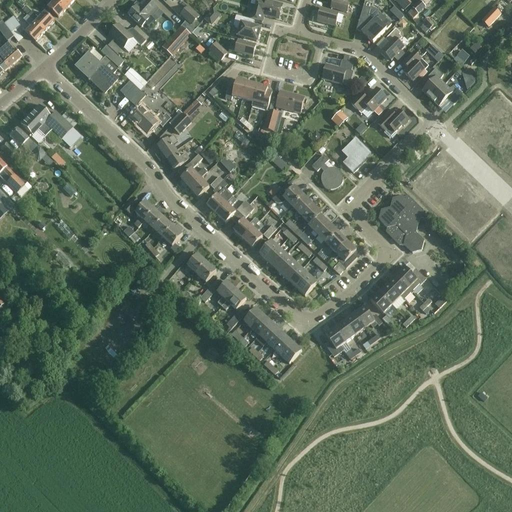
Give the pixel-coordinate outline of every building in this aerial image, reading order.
[(59,19),(67,10),(56,0),(48,9),(59,19)] [(75,1),(74,0),(56,0),(67,10),(75,1)] [(152,17),(159,10),(149,0),(142,7),(137,2),(132,7),(135,9),(129,15),(142,28),(145,24),(150,28),(156,22),(152,17)] [(278,20),(282,6),(261,0),(258,0),(257,8),(252,7),(249,19),(263,23),(264,17),(278,20)] [(422,0),(420,2),(413,9),(419,15),(426,8),(431,3),(428,0),(422,0)] [(333,1),(331,9),(347,13),(349,5),(333,1)] [(26,7),(22,11),(28,16),(32,12),(26,7)] [(368,27),(362,33),(373,44),(392,26),(381,15),(373,22),(368,17),(371,9),(364,7),(359,23),(365,25),(368,27)] [(192,25),(199,17),(188,8),(181,16),(192,25)] [(212,27),(221,16),(213,10),(204,20),(212,27)] [(321,10),(318,23),(335,27),(336,23),(342,25),(344,16),(339,15),(321,10)] [(501,17),(494,10),(481,23),(488,30),(501,17)] [(28,16),(45,33),(55,23),(45,14),(40,20),(32,12),(28,16)] [(36,43),(45,33),(28,16),(24,21),(32,28),(26,34),(36,43)] [(238,37),(257,43),(261,30),(250,27),(252,21),(236,16),(234,26),(236,29),(240,30),(238,37)] [(6,26),(12,34),(21,27),(15,19),(6,26)] [(430,30),(434,26),(429,20),(425,24),(430,30)] [(194,30),(199,24),(195,21),(192,25),(191,24),(189,26),(194,30)] [(403,21),(398,25),(402,30),(407,25),(403,21)] [(424,25),(420,21),(416,25),(420,29),(424,25)] [(12,34),(6,26),(3,22),(0,24),(0,31),(8,42),(14,37),(12,34)] [(128,34),(119,25),(110,36),(124,49),(133,39),(141,47),(146,42),(133,29),(128,34)] [(172,56),(191,36),(181,28),(163,48),(172,56)] [(197,28),(192,34),(197,38),(204,30),(197,28)] [(382,53),(391,62),(404,49),(398,43),(402,39),(399,36),(401,34),(396,30),(385,41),(390,45),(382,53)] [(235,53),(253,58),(256,47),(238,42),(237,49),(231,47),(230,52),(235,53)] [(477,44),(470,50),(475,55),(482,49),(477,44)] [(0,60),(8,69),(8,70),(22,58),(15,49),(15,50),(10,45),(4,50),(0,46),(0,60)] [(216,45),(210,51),(221,62),(227,55),(216,45)] [(431,46),(426,52),(430,57),(438,63),(443,58),(436,51),(431,46)] [(102,53),(119,68),(124,63),(107,47),(102,53)] [(200,47),(196,51),(201,55),(204,51),(200,47)] [(462,51),(457,57),(465,64),(470,57),(462,51)] [(90,80),(108,61),(105,59),(101,64),(89,53),(76,67),(90,80)] [(422,60),(421,61),(414,53),(403,64),(409,69),(404,74),(413,83),(421,75),(424,77),(427,73),(425,71),(429,67),(422,60)] [(326,65),(322,81),(342,86),(349,88),(353,73),(351,72),(353,65),(355,58),(345,56),(343,62),(342,62),(340,69),(330,66),(326,65)] [(0,76),(8,69),(0,60),(0,76)] [(108,61),(90,80),(105,94),(118,80),(113,76),(118,71),(108,61)] [(131,69),(124,76),(130,82),(135,87),(140,92),(147,84),(131,69)] [(431,100),(445,86),(440,81),(443,76),(436,69),(426,80),(430,84),(422,92),(431,100)] [(362,78),(356,84),(361,89),(367,83),(362,78)] [(229,87),(225,100),(231,102),(232,98),(243,100),(247,83),(237,81),(235,88),(229,87)] [(130,82),(120,92),(125,97),(131,102),(140,92),(135,87),(130,82)] [(252,108),(258,86),(247,83),(243,100),(253,103),(252,108)] [(271,95),(267,94),(268,89),(258,86),(252,108),(266,112),(268,107),(271,95)] [(464,96),(454,87),(449,90),(445,86),(431,100),(439,108),(447,100),(453,107),(464,96)] [(214,89),(209,95),(213,98),(217,92),(214,89)] [(359,112),(362,114),(368,108),(373,114),(387,100),(377,90),(367,100),(361,94),(351,105),(359,112)] [(140,92),(131,102),(136,107),(146,97),(140,92)] [(281,92),(276,108),(300,115),(305,99),(281,92)] [(119,108),(127,101),(124,97),(116,104),(119,108)] [(15,120),(28,107),(19,98),(6,111),(15,120)] [(201,106),(196,102),(171,127),(180,136),(192,124),(188,120),(201,106)] [(39,107),(21,125),(33,137),(38,131),(46,138),(52,132),(62,141),(72,130),(62,119),(55,113),(50,118),(39,107)] [(143,108),(133,119),(143,128),(142,129),(148,135),(158,124),(158,123),(164,117),(159,113),(154,119),(143,108)] [(274,133),(279,114),(269,111),(264,130),(274,133)] [(341,112),(332,121),(339,129),(348,119),(341,112)] [(399,112),(391,120),(387,116),(378,125),(386,133),(384,134),(390,139),(393,139),(397,135),(395,134),(403,126),(404,127),(409,122),(399,112)] [(77,125),(66,115),(62,119),(72,130),(77,125)] [(158,123),(158,124),(163,128),(171,119),(166,115),(164,117),(158,123)] [(17,129),(10,137),(21,148),(22,147),(25,151),(28,151),(32,155),(32,157),(37,163),(40,163),(46,156),(17,129)] [(79,140),(81,138),(72,130),(62,141),(70,149),(73,146),(79,140)] [(261,142),(264,133),(259,131),(256,141),(261,142)] [(316,132),(309,140),(317,146),(323,139),(316,132)] [(167,159),(176,152),(172,146),(177,142),(174,137),(168,141),(158,147),(167,159)] [(367,156),(367,153),(366,151),(365,149),(356,139),(348,147),(347,149),(346,151),(346,154),(347,156),(348,158),(349,159),(343,164),(354,174),(365,163),(363,162),(365,160),(366,158),(367,156)] [(1,150),(10,159),(16,154),(6,144),(1,150)] [(176,152),(167,159),(175,171),(185,164),(184,164),(190,160),(186,154),(181,158),(176,152)] [(194,169),(203,160),(199,156),(190,165),(194,169)] [(330,169),(329,170),(325,166),(329,161),(324,156),(312,168),(317,173),(321,169),(324,173),(323,174),(322,176),(322,178),(321,179),(321,181),(322,183),(322,185),(323,187),(324,188),(326,189),(328,190),(329,191),(331,191),(333,191),(335,191),(337,190),(339,189),(340,188),(341,187),(342,185),(343,183),(343,181),(343,180),(343,178),(342,176),(341,174),(340,173),(339,172),(338,171),(336,170),(334,169),(332,169),(330,169)] [(209,157),(205,161),(210,165),(214,161),(209,157)] [(274,164),(284,172),(290,165),(281,157),(274,164)] [(14,176),(7,168),(0,160),(0,178),(16,195),(25,186),(14,176)] [(190,189),(201,179),(207,174),(203,170),(197,175),(192,170),(182,180),(190,189)] [(215,191),(224,182),(219,178),(211,187),(215,191)] [(201,179),(190,189),(199,199),(210,189),(201,179)] [(234,197),(225,189),(228,186),(224,182),(215,191),(219,195),(207,207),(217,216),(227,205),(234,197)] [(304,197),(295,188),(294,189),(289,184),(273,201),(275,203),(280,205),(285,203),(286,202),(293,208),(304,197)] [(276,187),(270,194),(274,197),(280,191),(276,187)] [(302,217),(313,206),(304,197),(293,208),(302,217)] [(422,252),(424,242),(416,234),(422,211),(409,198),(404,199),(402,197),(393,200),(391,209),(382,211),(379,221),(387,229),(387,231),(402,246),(404,246),(412,254),(422,252)] [(134,199),(124,210),(130,215),(140,204),(134,199)] [(227,205),(217,216),(226,224),(236,213),(231,209),(237,203),(232,199),(227,205)] [(0,220),(9,212),(9,211),(0,202),(0,220)] [(245,202),(237,212),(241,216),(250,206),(245,202)] [(145,223),(155,211),(146,203),(136,214),(141,219),(135,226),(139,229),(145,223)] [(242,216),(241,216),(246,220),(254,210),(250,206),(242,216)] [(310,226),(321,216),(322,215),(313,206),(302,217),(310,226)] [(154,231),(164,220),(155,211),(145,223),(154,231)] [(318,237),(330,225),(321,216),(310,226),(309,227),(318,237)] [(244,240),(253,230),(259,223),(255,219),(249,226),(244,221),(234,232),(244,240)] [(163,239),(174,228),(164,220),(154,231),(163,239)] [(290,230),(294,225),(289,221),(285,226),(290,230)] [(54,227),(64,239),(70,235),(60,223),(54,227)] [(294,234),(298,229),(294,225),(290,230),(294,234)] [(327,245),(339,234),(330,225),(318,237),(327,245)] [(253,230),(244,240),(253,249),(263,238),(258,234),(261,231),(256,226),(253,230)] [(268,240),(277,231),(272,227),(264,236),(268,240)] [(132,237),(135,234),(130,228),(127,231),(124,233),(129,239),(132,237)] [(174,228),(163,239),(173,248),(183,236),(174,228)] [(289,240),(292,236),(287,231),(283,235),(289,240)] [(135,234),(132,237),(137,243),(140,240),(135,234)] [(336,254),(348,243),(339,234),(327,245),(336,254)] [(294,245),(297,241),(292,236),(289,240),(294,245)] [(308,247),(312,242),(308,238),(304,243),(308,247)] [(268,263),(280,249),(272,242),(260,255),(268,263)] [(312,251),(317,247),(312,242),(308,247),(312,251)] [(348,243),(336,254),(341,260),(339,262),(347,270),(357,259),(353,255),(357,252),(348,243)] [(151,252),(154,249),(149,244),(146,247),(151,252)] [(304,254),(307,250),(302,245),(298,249),(304,254)] [(156,258),(159,255),(154,249),(151,252),(156,258)] [(275,269),(287,256),(280,249),(268,263),(275,269)] [(309,259),(312,255),(307,250),(304,254),(309,259)] [(60,252),(55,257),(66,269),(71,264),(60,252)] [(320,253),(317,256),(323,262),(327,258),(320,253)] [(197,276),(207,264),(198,256),(188,267),(197,276)] [(283,276),(295,263),(287,256),(275,269),(283,276)] [(319,268),(322,264),(317,259),(313,263),(319,268)] [(474,260),(469,264),(476,271),(480,266),(474,260)] [(290,283),(302,270),(295,263),(283,276),(290,283)] [(207,264),(197,276),(206,284),(217,273),(207,264)] [(324,273),(327,269),(322,264),(319,268),(324,273)] [(464,265),(456,267),(458,275),(466,273),(464,265)] [(333,270),(340,276),(344,272),(339,268),(338,269),(336,267),(333,270)] [(413,294),(427,281),(416,270),(412,275),(405,268),(396,277),(413,294)] [(298,290),(310,277),(302,270),(290,283),(298,290)] [(310,277),(298,290),(305,298),(318,284),(310,277)] [(405,302),(413,294),(396,277),(388,285),(401,298),(405,302)] [(285,282),(279,291),(287,295),(292,287),(285,282)] [(222,308),(237,292),(228,283),(218,294),(223,299),(218,305),(222,308)] [(180,294),(183,291),(177,285),(174,289),(180,294)] [(392,307),(401,298),(388,285),(380,294),(392,307)] [(205,304),(216,292),(211,288),(200,300),(205,304)] [(186,299),(189,296),(183,291),(180,294),(186,299)] [(237,292),(222,308),(226,312),(231,306),(237,311),(247,301),(237,292)] [(384,315),(392,307),(380,294),(371,303),(384,315)] [(440,310),(447,303),(443,299),(435,306),(440,310)] [(439,312),(432,304),(432,303),(429,300),(424,305),(435,316),(439,312)] [(430,311),(435,316),(424,305),(420,309),(423,312),(426,315),(430,311)] [(376,316),(372,319),(365,308),(355,315),(366,330),(371,326),(373,329),(378,326),(379,327),(383,324),(376,316)] [(252,330),(264,317),(257,310),(244,323),(252,330)] [(233,329),(244,318),(239,313),(228,325),(233,329)] [(356,337),(366,330),(355,315),(345,322),(356,337)] [(395,326),(387,316),(383,320),(390,330),(395,326)] [(259,337),(272,324),(264,317),(252,330),(259,337)] [(346,344),(356,337),(345,322),(335,329),(346,344)] [(267,344),(279,331),(272,324),(259,337),(267,344)] [(341,348),(346,344),(335,329),(326,336),(332,345),(327,348),(334,359),(344,352),(341,348)] [(274,351),(287,338),(279,331),(267,344),(274,351)] [(240,343),(243,340),(238,335),(234,338),(240,343)] [(282,358),(294,345),(287,338),(274,351),(282,358)] [(245,348),(249,345),(243,340),(240,343),(245,348)] [(282,358),(290,365),(302,352),(294,345),(282,358)] [(255,357),(258,353),(253,348),(249,352),(255,357)] [(260,362),(264,358),(258,353),(255,357),(260,362)] [(270,371),(273,367),(268,362),(264,366),(270,371)] [(275,376),(278,372),(273,367),(270,371),(275,376)]
